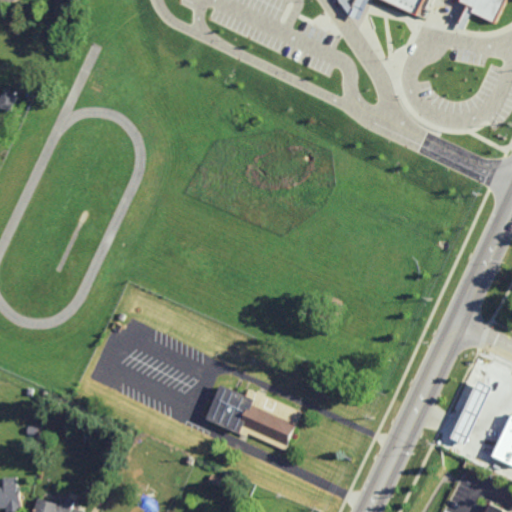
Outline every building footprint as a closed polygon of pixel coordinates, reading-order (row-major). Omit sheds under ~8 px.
[(507,0),(497,22),(474,12),(476,7),(462,1),(462,0),(426,0),(420,14),(388,0),(507,0)] [(0,99),(0,106),(13,110),(18,95),(3,90),(0,99)] [(20,106),(14,104),(17,96),(24,99),(20,106)] [(247,394),(250,388),(257,391),(259,389),(266,392),(265,394),(303,410),(286,449),(248,432),(245,440),(239,437),(241,432),(207,417),(222,383),(247,394)] [(484,417),(457,405),(464,390),(491,403),(484,417)] [(511,444),(507,455),(478,441),(495,404),(511,411),(511,444)] [(39,435),(27,433),(29,426),(40,428),(39,435)] [(219,484),(210,480),(214,473),(223,477),(219,484)] [(19,486),(22,485),(23,511),(7,511),(7,507),(0,507),(0,486),(5,486),(5,477),(19,476),(19,486)] [(64,505),(66,498),(74,500),(72,507),(84,511),(83,511),(35,511),(41,496),(64,505)]
